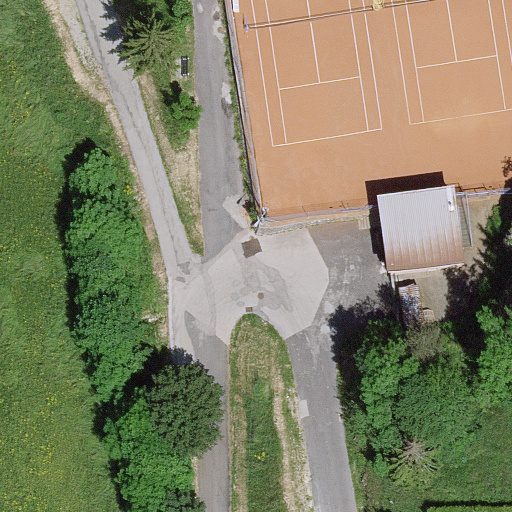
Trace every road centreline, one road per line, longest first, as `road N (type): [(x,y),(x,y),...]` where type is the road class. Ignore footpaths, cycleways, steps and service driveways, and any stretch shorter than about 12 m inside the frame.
road 1 (residential): [(93,0),(176,262),(194,281)]
road 2 (unclassified): [(221,284),(269,289),(293,304),(305,325),(337,511)]
road 3 (residential): [(221,284),(193,0)]
road 4 (unclassified): [(216,511),(213,365),(221,284)]
